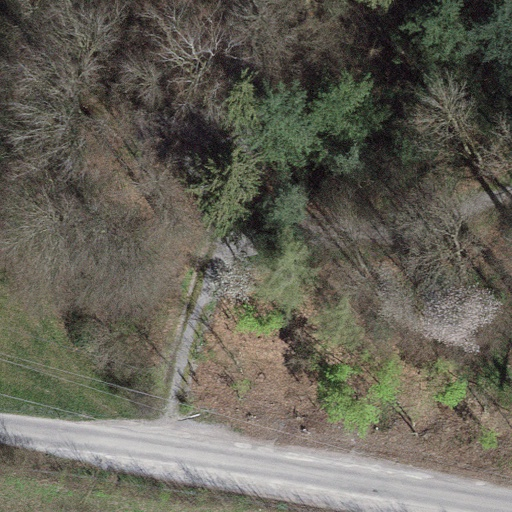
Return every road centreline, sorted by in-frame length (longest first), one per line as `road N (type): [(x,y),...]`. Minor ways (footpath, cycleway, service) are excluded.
road 1 (unclassified): [(511,494),(0,427)]
road 2 (track): [(511,194),(400,237),(233,224)]
